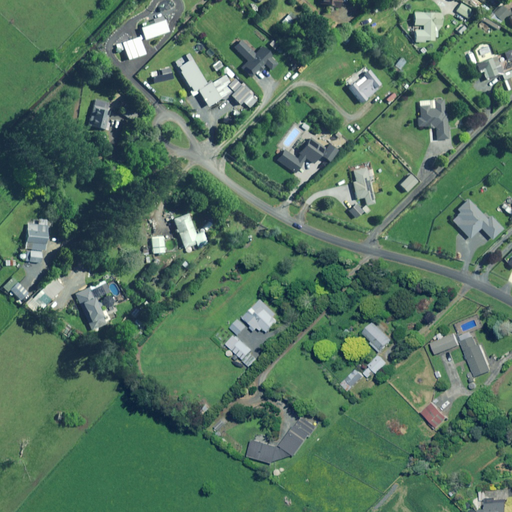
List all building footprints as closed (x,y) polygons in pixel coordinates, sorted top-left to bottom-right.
[(471,10),(461,4),(456,12),(466,18),(471,10)] [(509,12),(502,6),(493,15),(500,21),(509,12)] [(295,17),(291,12),(282,20),(289,27),(293,24),(290,21),(295,17)] [(440,30),(440,14),(414,13),(414,25),(423,25),(422,30),(415,30),(414,42),(424,42),(424,40),(433,41),(433,37),(436,37),(437,29),(440,30)] [(144,39),(144,40),(168,32),(164,20),(163,15),(152,19),(154,24),(140,28),(142,35),(139,36),(139,37),(121,43),(116,45),(117,50),(123,49),(127,61),(145,55),(140,40),(143,39),(144,39)] [(486,17),(483,21),(497,30),(500,25),(486,17)] [(465,29),(462,25),(456,30),(459,34),(465,29)] [(277,62),(262,46),(254,54),(241,40),(233,48),(247,61),(240,68),(250,78),(264,64),(270,70),(277,62)] [(278,45),(273,40),(268,44),(273,49),(278,45)] [(197,91),(208,84),(190,53),(185,56),(175,62),(178,68),(180,72),(179,72),(188,87),(190,86),(194,93),(197,91)] [(499,55),(494,57),(478,63),(485,80),(501,75),(498,69),(501,68),(500,67),(503,66),(499,55)] [(208,84),(197,91),(207,107),(229,94),(239,105),(243,101),(250,109),(259,100),(220,59),(211,68),(220,77),(208,84)] [(511,69),(501,74),(503,81),(507,91),(511,88),(511,69)] [(381,85),(368,70),(363,75),(364,76),(348,89),(360,103),(381,85)] [(396,97),(394,93),(386,100),(388,103),(396,97)] [(112,104),(94,99),(88,125),(104,129),(106,123),(107,123),(112,104)] [(443,115),(443,99),(429,100),(429,106),(420,106),(420,118),(418,118),(418,127),(435,127),(436,140),(448,140),(448,127),(447,127),(446,115),(443,115)] [(135,109),(128,104),(121,114),(133,122),(140,113),(135,109)] [(483,121),(476,113),(472,116),(472,115),(465,121),(467,124),(465,126),(470,132),(475,127),(477,129),(482,124),(481,123),(483,121)] [(324,149),(310,138),(295,158),(284,150),(276,161),(294,174),(306,159),(313,164),(324,149)] [(355,181),(352,182),(356,200),(357,199),(358,205),(364,203),(365,206),(374,204),(373,199),(376,198),(372,180),(370,181),(367,168),(352,171),(355,181)] [(418,182),(410,174),(399,185),(407,192),(418,182)] [(457,210),(460,212),(456,216),(460,221),(455,225),(468,239),(480,228),(491,240),(502,229),(486,214),(484,216),(467,200),(457,210)] [(363,212),(356,204),(348,211),(355,219),(363,212)] [(172,220),(185,253),(206,245),(200,232),(195,235),(186,214),(172,220)] [(45,250),(49,220),(40,219),(28,218),(25,242),(32,243),(30,253),(26,252),(24,261),(40,263),(42,250),(45,250)] [(164,253),(163,237),(151,238),(152,253),(164,253)] [(11,257),(6,257),(5,266),(15,266),(15,261),(11,261),(11,257)] [(62,288),(53,278),(41,291),(50,300),(62,288)] [(29,295),(17,282),(10,290),(21,302),(29,295)] [(106,325),(90,288),(75,294),(91,331),(106,325)] [(254,332),(256,330),(258,328),(261,330),(264,328),(268,332),(278,322),(274,317),(277,314),(262,300),(244,318),(252,326),(250,328),(254,332)] [(247,327),(239,319),(231,328),(239,336),(247,327)] [(383,329),(375,322),(363,334),(372,342),(371,343),(380,352),(392,339),(382,330),(383,329)] [(476,346),(470,332),(459,336),(475,377),(489,371),(478,345),(476,346)] [(458,345),(454,334),(432,343),(436,354),(458,345)] [(253,351),(235,335),(227,345),(244,360),(243,361),(251,368),(258,359),(251,353),(253,351)] [(387,364),(379,355),(369,365),(377,373),(387,364)] [(375,372),(370,368),(364,374),(368,378),(375,372)] [(364,377),(356,369),(341,384),(349,391),(364,377)] [(447,418),(432,403),(422,413),(437,428),(447,418)] [(278,442),(279,439),(254,432),(250,448),(274,456),(275,454),(294,448),(295,448),(318,419),(317,417),(320,413),(314,408),(310,412),(305,408),(282,437),(285,440),(278,442)] [(226,423),(222,419),(213,428),(217,432),(226,423)] [(507,511),(507,502),(487,502),(487,510),(482,510),(481,511),(507,511)]
